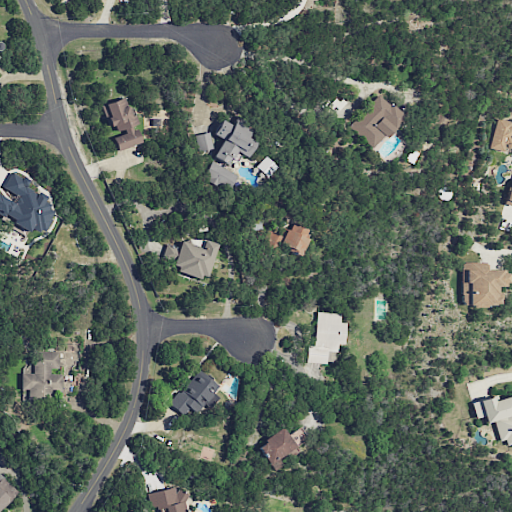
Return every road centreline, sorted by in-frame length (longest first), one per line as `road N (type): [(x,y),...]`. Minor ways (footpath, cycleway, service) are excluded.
road 1 (residential): [(77,511),(126,437),(145,329),(131,271),(74,157),(25,0)]
road 2 (residential): [(38,32),(189,33),(216,44)]
